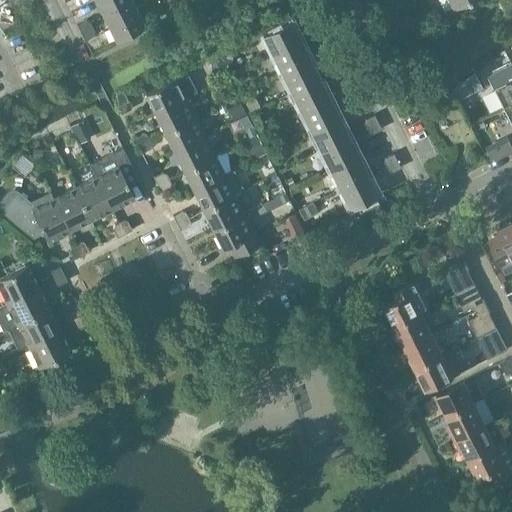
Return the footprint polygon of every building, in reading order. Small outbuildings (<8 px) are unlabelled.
[(106,20),(135,6),(132,0),(98,0),(96,1),(106,20)] [(188,0),(175,0),(178,6),(182,14),(193,9),(190,3),(188,0)] [(449,0),(453,8),(469,0),(449,0)] [(106,20),(116,40),(145,26),(135,6),(106,20)] [(312,9),(301,15),(303,19),(308,21),(316,17),(312,9)] [(299,10),(292,14),(294,18),(296,23),(303,19),(301,15),(299,10)] [(262,34),(272,54),(301,40),(291,20),(262,34)] [(81,33),(93,27),(90,23),(86,21),(78,26),(81,33)] [(93,27),(81,33),(85,40),(93,36),(95,32),(93,27)] [(301,40),(272,54),(282,73),(311,59),(301,40)] [(321,54),(332,48),(328,41),(320,45),(318,49),(321,54)] [(332,48),(321,54),(323,59),(327,60),(336,56),(332,48)] [(215,60),(212,68),(215,73),(225,68),(220,58),(215,60)] [(232,58),(225,62),(229,71),(236,67),(232,58)] [(311,59),(282,73),(292,93),(320,78),(311,59)] [(511,63),(487,76),(494,88),(503,106),(511,101),(511,63)] [(155,113),(186,97),(197,92),(187,72),(145,93),(155,113)] [(467,78),(471,93),(486,89),(482,74),(467,78)] [(301,112),(330,98),(320,78),(292,93),(301,112)] [(348,80),(347,80),(339,84),(338,88),(340,92),(351,87),(348,80)] [(351,87),(340,92),(342,97),(346,98),(355,94),(351,87)] [(123,91),(117,94),(118,106),(128,101),(123,91)] [(165,132),(196,116),(186,97),(155,113),(165,132)] [(311,131),(340,117),(330,98),(301,112),(311,131)] [(128,101),(118,106),(122,114),(131,109),(132,105),(130,101),(128,101)] [(511,101),(503,106),(511,123),(511,101)] [(241,103),(229,109),(234,119),(246,113),(241,103)] [(367,128),(378,122),(374,115),(366,119),(364,123),(367,128)] [(205,136),(196,116),(165,132),(174,151),(205,136)] [(349,136),(340,117),(311,131),(321,151),(349,136)] [(378,122),(367,128),(369,132),(373,134),(382,130),(378,122)] [(138,146),(149,140),(147,135),(143,134),(134,138),(138,146)] [(257,134),(242,142),(252,161),(267,154),(257,134)] [(205,136),(174,151),(184,171),(215,155),(205,136)] [(330,170),(359,156),(349,136),(321,151),(330,170)] [(149,140),(138,146),(142,153),(150,148),(152,144),(149,140)] [(511,145),(509,140),(488,151),(494,162),(511,152),(511,145)] [(33,149),(33,158),(42,158),(42,149),(33,149)] [(386,166),(397,160),(394,153),(385,158),(384,162),(386,166)] [(194,190),(225,175),(215,155),(184,171),(194,190)] [(340,189),(369,175),(359,156),(330,170),(340,189)] [(397,160),(386,166),(388,171),(392,172),(401,168),(397,160)] [(94,172),(112,209),(134,198),(118,166),(99,175),(97,171),(94,172)] [(232,171),(225,175),(194,190),(203,210),(234,194),(242,190),(232,171)] [(75,188),(91,219),(112,209),(94,172),(92,174),(94,178),(75,188)] [(157,184),(169,178),(166,174),(162,172),(154,177),(157,184)] [(340,189),(350,209),(379,195),(369,175),(340,189)] [(293,177),(287,180),(290,187),(296,184),(293,177)] [(169,178),(157,184),(161,191),(170,187),(171,183),(169,178)] [(91,219),(75,188),(56,197),(54,192),(51,194),(70,230),(91,219)] [(285,193),(273,199),(277,207),(289,201),(285,193)] [(43,232),(48,241),(70,230),(51,194),(31,204),(23,197),(20,195),(16,196),(13,198),(2,210),(33,237),(43,232)] [(213,229),(244,213),(234,194),(203,210),(213,229)] [(273,199),(256,208),(260,216),(277,207),(273,199)] [(314,203),(300,210),(305,220),(319,212),(314,203)] [(119,210),(114,212),(119,222),(124,220),(119,210)] [(177,223),(188,217),(186,213),(182,211),(173,215),(177,223)] [(244,213),(213,229),(223,249),(229,246),(235,257),(262,244),(255,231),(254,232),(244,213)] [(188,217),(177,223),(180,230),(189,226),(190,222),(188,217)] [(119,222),(125,234),(132,230),(128,221),(124,220),(119,222)] [(125,234),(119,222),(115,224),(113,229),(118,237),(125,234)] [(489,242),(503,269),(506,275),(511,271),(511,222),(498,230),(501,236),(489,242)] [(76,244),(82,255),(89,251),(85,243),(81,241),(76,244)] [(82,255),(76,244),(72,246),(70,250),(75,259),(82,255)] [(470,270),(466,262),(445,273),(449,280),(470,270)] [(2,304),(39,286),(28,264),(0,278),(0,288),(6,300),(1,302),(2,304)] [(53,280),(64,274),(60,266),(52,271),(50,275),(53,280)] [(64,274),(53,280),(55,285),(59,286),(68,281),(64,274)] [(422,311),(422,312),(431,307),(418,279),(394,291),(398,299),(385,306),(394,325),(422,311)] [(39,286),(2,304),(4,307),(8,305),(17,324),(50,308),(39,286)] [(476,311),(488,305),(484,298),(475,303),(474,307),(476,311)] [(488,305),(476,311),(478,316),(482,317),(491,313),(488,305)] [(50,308),(17,324),(8,328),(19,350),(24,347),(60,329),(50,308)] [(74,323),(85,317),(82,310),(73,314),(72,318),(74,323)] [(401,349),(433,333),(422,312),(422,311),(394,325),(398,332),(394,334),(401,349)] [(85,317),(74,323),(76,327),(80,328),(89,324),(85,317)] [(60,329),(24,347),(25,350),(30,348),(39,367),(71,351),(60,329)] [(416,368),(443,354),(433,333),(401,349),(408,363),(413,361),(416,368)] [(486,360),(498,355),(508,350),(504,342),(485,352),(484,356),(486,360)] [(416,368),(420,375),(415,377),(423,392),(461,373),(450,351),(443,354),(416,368)] [(511,371),(511,372),(511,356),(500,362),(506,374),(511,371)] [(448,416),(475,402),(485,398),(479,387),(470,392),(464,380),(433,396),(440,411),(444,409),(448,416)] [(454,440),(486,424),(475,402),(448,416),(451,423),(447,425),(454,440)] [(497,445),(506,440),(495,419),(486,424),(454,440),(462,454),(466,452),(469,459),(497,445)] [(497,445),(469,459),(479,478),(493,472),(497,480),(511,471),(511,452),(506,440),(497,445)]
